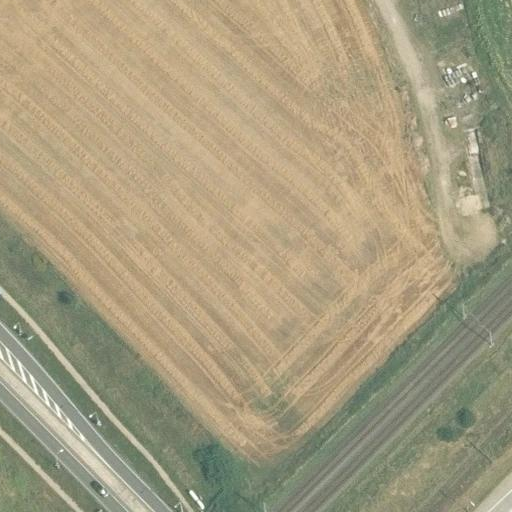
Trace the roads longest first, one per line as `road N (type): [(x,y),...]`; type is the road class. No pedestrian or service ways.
road 1 (secondary): [(163,511),(0,333)]
road 2 (secondary): [(0,390),(119,511)]
